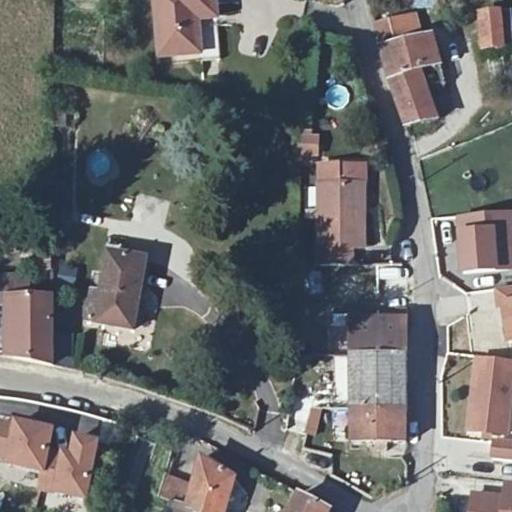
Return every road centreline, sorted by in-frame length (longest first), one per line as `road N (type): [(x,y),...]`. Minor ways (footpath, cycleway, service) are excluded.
road 1 (unclassified): [(414,511),(426,291),(411,186),(355,0)]
road 2 (residential): [(360,511),(249,449),(158,413),(0,375)]
